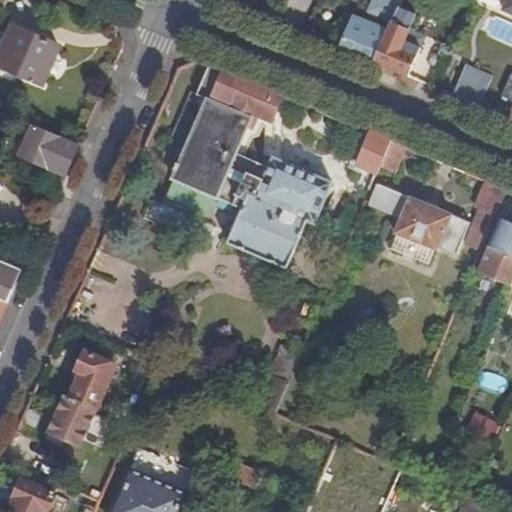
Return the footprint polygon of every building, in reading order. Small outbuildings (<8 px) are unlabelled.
[(401,0),(384,0),(374,24),(355,16),(340,48),(374,62),(391,23),(401,0)] [(410,30),(391,23),(374,62),(409,77),(418,56),(402,49),(410,30)] [(60,46),(14,27),(0,60),(0,71),(4,73),(6,68),(44,84),(60,46)] [(285,95),(212,64),(199,95),(207,99),(180,164),(177,163),(174,170),(177,171),(173,180),(242,209),(228,244),(286,269),(307,219),(315,223),(332,182),(273,157),(268,167),(239,154),(243,144),(249,128),(254,130),(260,117),(273,122),(285,95)] [(473,104),(482,108),(495,76),(469,65),(456,97),(473,104)] [(68,171),(80,145),(35,126),(27,144),(49,154),(43,170),(65,179),(68,171)] [(392,141),(372,132),(358,165),(377,173),(380,167),(392,141)] [(407,147),(392,141),(380,167),(396,174),(407,147)] [(508,189),(489,181),(478,209),(481,211),(467,245),(482,252),(508,189)] [(402,218),(395,233),(438,251),(440,247),(457,254),(471,222),(379,185),(371,205),(402,218)] [(148,226),(182,226),(182,206),(148,205),(148,226)] [(511,223),(503,219),(481,274),(511,286),(511,223)] [(17,284),(23,270),(1,261),(0,264),(0,298),(9,302),(17,284)] [(0,318),(2,319),(9,302),(0,298),(0,318)] [(117,367),(86,353),(77,372),(82,374),(71,399),(66,397),(49,435),(81,449),(117,367)] [(162,363),(148,358),(145,365),(159,371),(162,363)] [(272,412),(286,379),(268,371),(254,403),(272,412)] [(260,485),(265,474),(226,457),(221,469),(260,485)] [(36,474),(28,471),(23,480),(31,484),(36,474)] [(184,511),(191,497),(132,471),(114,511),(184,511)] [(31,484),(23,480),(10,511),(12,511),(49,511),(61,485),(36,474),(31,484)] [(499,511),(470,499),(468,498),(461,511),(499,511)]
